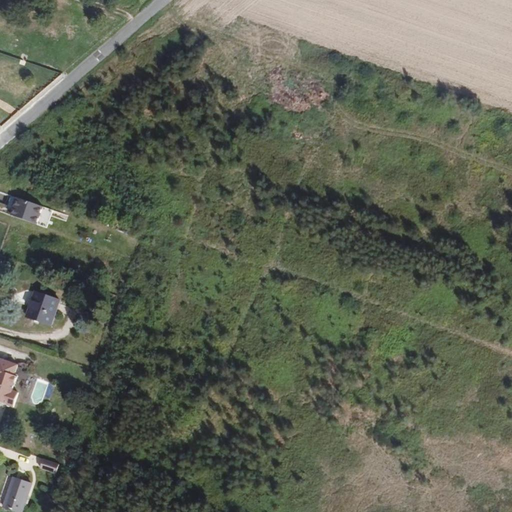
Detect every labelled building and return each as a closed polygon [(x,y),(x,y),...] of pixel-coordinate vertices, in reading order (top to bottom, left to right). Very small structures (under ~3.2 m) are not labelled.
[(44,207),(18,198),(12,215),(38,224),(44,207)] [(56,326),(65,300),(42,292),(33,318),(56,326)] [(16,390),(22,376),(18,375),(22,365),(3,358),(2,362),(0,360),(0,378),(1,379),(0,380),(0,400),(17,407),(23,393),(16,390)] [(60,470),(63,463),(47,458),(45,464),(60,470)] [(28,511),(37,482),(17,477),(9,507),(28,511)]
